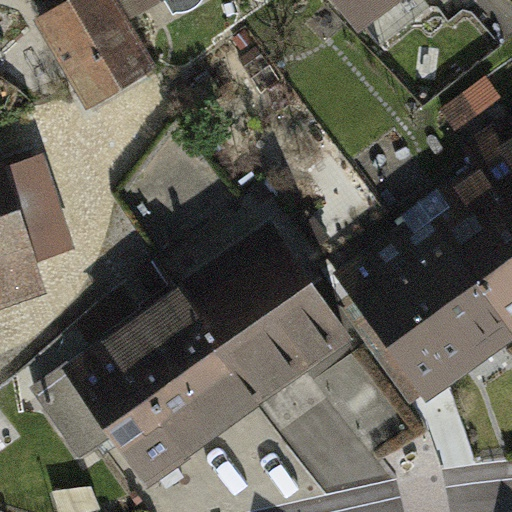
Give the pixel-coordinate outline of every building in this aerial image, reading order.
[(66,0),(56,6),(34,20),(86,107),(156,66),(129,20),(116,0),(66,0)] [(116,0),(129,20),(162,0),(116,0)] [(331,0),(359,33),(403,0),(331,0)] [(476,165),(332,272),(424,403),(475,366),(511,339),(511,138),(505,143),(493,125),(463,147),(476,165)] [(0,309),(46,294),(36,268),(76,254),(43,157),(6,169),(0,153),(0,309)] [(271,219),(32,388),(81,462),(112,442),(144,489),(351,337),(309,275),(271,219)]
